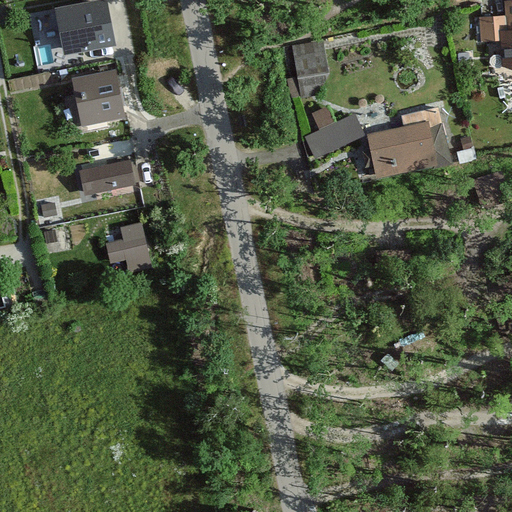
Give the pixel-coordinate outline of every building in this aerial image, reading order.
[(66,48),(111,39),(104,3),(59,12),(66,48)] [(328,90),(329,51),(299,51),(298,78),(296,78),(296,89),(328,90)] [(86,120),(121,113),(113,75),(78,81),(86,120)] [(304,115),(320,154),(368,134),(359,110),(338,118),(332,103),(304,115)] [(369,136),(377,174),(437,162),(438,166),(451,163),(437,108),(404,116),(407,130),(393,133),(392,131),(369,136)] [(87,192),(139,180),(135,161),(83,172),(87,192)] [(129,271),(151,265),(144,235),(108,244),(112,261),(126,257),(129,271)]
